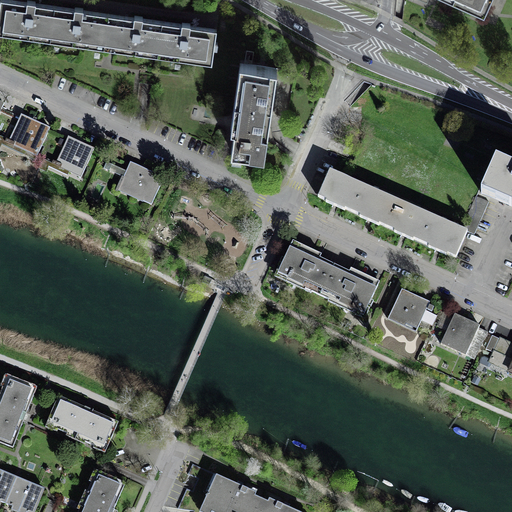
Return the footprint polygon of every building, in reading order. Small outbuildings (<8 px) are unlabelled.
[(2,1),(0,13),(0,33),(212,62),(216,29),(190,26),(163,22),(136,18),(109,15),(82,11),(55,8),(29,4),(2,1)] [(277,71),(246,67),(234,158),(266,162),(277,71)] [(0,125),(9,107),(0,102),(0,125)] [(55,130),(23,117),(11,145),(0,140),(0,141),(0,154),(3,156),(6,150),(40,165),(55,130)] [(98,151),(72,138),(58,167),(47,162),(42,173),(51,177),(53,173),(70,180),(72,175),(85,181),(98,151)] [(170,180),(134,163),(129,173),(111,164),(108,171),(127,180),(121,192),(155,209),(170,180)] [(511,171),(495,164),(482,193),(511,205),(511,171)] [(336,209),(353,216),(370,223),(387,231),(405,239),(422,246),(439,254),(456,261),(468,234),(434,219),(399,204),(365,189),(330,174),(318,201),(336,209)] [(327,257),(298,244),(281,282),(311,295),(315,287),(349,302),(345,310),(372,322),(389,285),(356,270),(354,274),(325,261),(327,257)] [(435,305),(407,292),(392,322),(421,336),(435,305)] [(485,328),(456,316),(443,348),(472,360),(485,328)] [(511,347),(503,343),(492,367),(511,376),(511,347)] [(41,391),(8,379),(0,399),(0,446),(17,453),(41,391)] [(124,425),(63,399),(48,434),(108,460),(124,425)] [(255,511),(263,494),(216,473),(198,511),(255,511)] [(118,511),(130,486),(102,474),(85,511),(118,511)] [(22,481),(5,475),(0,487),(0,506),(1,507),(3,503),(11,506),(22,481)] [(25,511),(36,487),(22,481),(11,506),(18,509),(16,511),(25,511)] [(40,511),(49,492),(36,487),(25,511),(40,511)] [(304,511),(263,494),(255,511),(304,511)]
